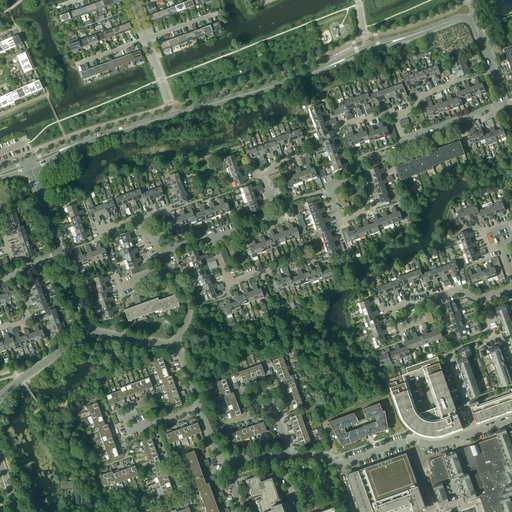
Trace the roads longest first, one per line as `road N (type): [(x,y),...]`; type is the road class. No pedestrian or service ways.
road 1 (residential): [(365,195),(370,210),(341,221),(329,185),(358,162),(503,102)]
road 2 (residential): [(335,465),(410,438),(431,444),(511,418)]
road 3 (residential): [(208,234),(282,215),(261,169),(308,151)]
road 4 (residential): [(331,259),(302,257),(227,283),(208,234)]
road 5 (tertiary): [(29,163),(173,114)]
road 6 (residential): [(172,344),(187,310),(161,253),(208,234)]
road 7 (tertiary): [(503,102),(471,20),(421,31)]
road 8 (tertiary): [(173,114),(306,75)]
